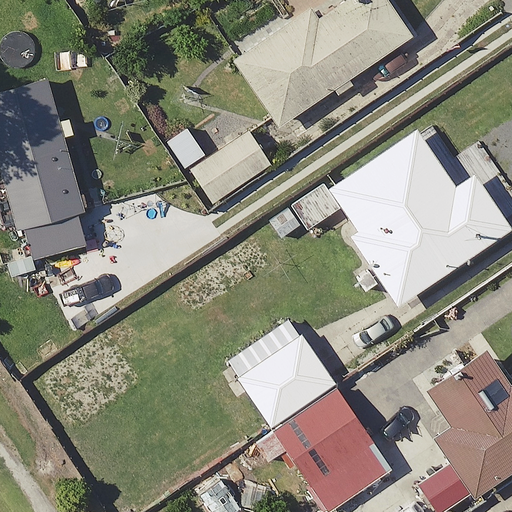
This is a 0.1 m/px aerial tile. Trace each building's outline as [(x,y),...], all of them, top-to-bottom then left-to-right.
[(358,0),(353,4),(349,0),(263,0),(273,14),(226,46),(252,83),(286,131),(418,37),(392,0),(358,0)] [(92,244),(50,87),(0,100),(0,141),(32,260),(92,244)] [(252,134),(217,161),(196,134),(176,149),(221,207),(240,192),(276,165),(252,134)] [(331,200),(373,261),(347,279),(368,310),(394,292),(402,304),(510,230),(477,182),(459,195),(420,139),(331,200)] [(276,430),(339,389),(295,321),(232,362),(276,430)] [(511,477),(511,383),(494,358),(436,398),(458,430),(440,442),(480,500),(511,477)] [(339,389),(276,430),(328,511),(331,511),(392,473),(339,389)] [(410,511),(454,511),(471,500),(443,460),(397,493),(410,511)]
